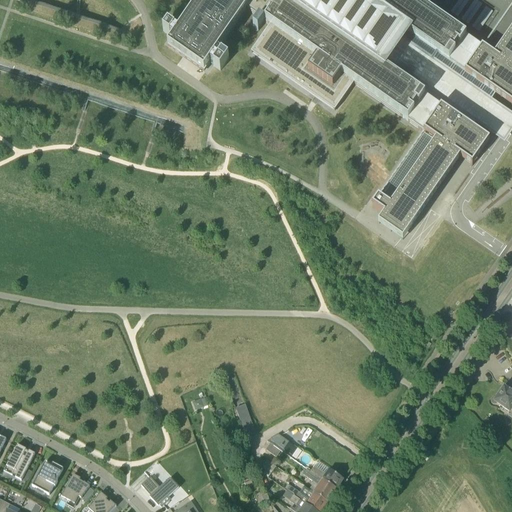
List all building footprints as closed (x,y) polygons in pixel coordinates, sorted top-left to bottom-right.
[(0,0),(0,63),(89,93),(159,116),(186,125),(218,103),(197,80),(186,67),(181,62),(178,59),(180,56),(183,58),(189,62),(204,73),(209,66),(210,64),(218,52),(224,44),(228,39),(247,11),(259,19),(264,23),(268,25),(270,26),(253,50),(255,51),(314,92),(324,99),(336,107),(337,108),(354,85),(355,86),(360,89),(419,130),(423,133),(372,207),(384,215),(378,224),(403,241),(460,159),(470,166),(472,167),(473,165),(480,155),(481,154),(488,144),(489,142),(488,141),(473,131),(472,130),(475,124),(481,117),(482,118),(483,118),(484,118),(485,117),(486,117),(487,116),(488,115),(488,114),(488,113),(488,112),(488,111),(487,110),(487,109),(486,109),(492,100),(495,96),(511,107),(511,5),(482,49),(418,5),(412,1),(412,0),(200,0),(191,14),(188,18),(187,19),(173,39),(168,47),(167,47),(156,43),(148,41),(137,37),(130,34),(120,31),(119,31),(79,17),(76,16),(39,4),(38,4),(35,3),(34,2),(31,1),(31,0),(0,0)] [(463,14),(469,0),(458,0),(454,10),(463,14)] [(474,0),(461,20),(479,32),(494,11),(485,5),(484,5),(476,0),(474,0)] [(221,75),(213,86),(220,90),(227,80),(221,75)] [(481,117),(475,124),(504,144),(511,133),(511,114),(492,100),(486,109),(487,109),(487,110),(488,111),(488,112),(488,113),(488,114),(488,115),(487,116),(486,117),(485,117),(484,118),(483,118),(482,118),(481,117)] [(511,419),(511,393),(503,387),(495,399),(494,399),(493,399),(492,399),(491,400),(490,401),(490,402),(490,403),(491,403),(491,404),(492,404),(492,405),(493,405),(494,405),(494,404),(495,404),(496,403),(509,412),(507,415),(509,416),(508,417),(511,419)] [(241,407),(240,408),(235,409),(245,436),(251,434),(241,407)] [(267,443),(269,445),(280,452),(290,459),(294,454),(285,448),(289,443),(278,436),(267,443)] [(276,458),(280,452),(269,445),(265,451),(275,457),(276,458)] [(26,450),(17,446),(3,473),(12,477),(13,476),(16,477),(15,479),(21,482),(35,455),(29,452),(28,453),(25,451),(26,450)] [(266,461),(265,462),(262,466),(267,478),(275,467),(266,461)] [(36,478),(37,478),(32,487),(35,489),(34,490),(45,496),(46,495),(49,496),(54,488),(55,488),(58,483),(57,482),(63,470),(53,464),(52,466),(45,462),(40,471),(39,471),(36,478)] [(237,468),(240,475),(248,472),(245,465),(237,468)] [(314,466),(310,472),(322,480),(336,490),(343,480),(328,470),(325,474),(314,466)] [(327,504),(336,490),(322,480),(310,472),(310,473),(306,470),(302,475),(317,486),(312,493),(312,494),(327,504)] [(26,484),(32,473),(29,471),(23,482),(26,484)] [(156,483),(152,479),(141,489),(159,508),(171,496),(166,491),(175,483),(165,475),(156,483)] [(85,482),(73,476),(61,498),(68,502),(66,506),(73,510),(80,498),(81,499),(90,488),(84,484),(85,482)] [(251,482),(239,486),(241,491),(253,487),(251,482)] [(315,511),(321,511),(322,510),(323,511),(326,507),(325,506),(327,504),(312,494),(312,493),(304,487),(299,493),(289,487),(286,492),(304,504),(315,511)] [(289,503),(300,511),(299,511),(315,511),(304,504),(286,492),(282,497),(290,502),(289,503)] [(270,504),(268,500),(269,500),(266,493),(261,496),(263,502),(264,502),(265,506),(270,504)] [(108,500),(101,494),(87,511),(111,511),(116,507),(111,503),(110,504),(107,502),(108,500)] [(0,511),(9,511),(7,511),(10,506),(4,503),(0,510),(0,511)] [(196,511),(191,503),(176,511),(196,511)]
